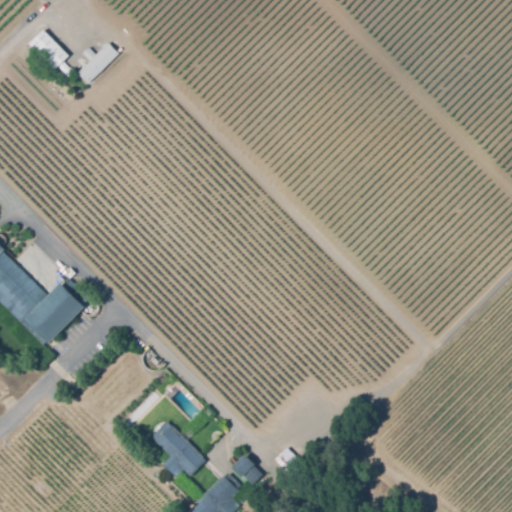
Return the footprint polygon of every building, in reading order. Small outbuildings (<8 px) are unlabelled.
[(55,69),(30,44),(44,29),(70,55),(55,69)] [(89,83),(79,73),(91,61),(83,53),(90,46),(97,53),(108,42),(119,52),(89,83)] [(0,244),(3,247),(1,250),(44,295),(59,280),(63,284),(69,278),(87,298),(82,303),(84,305),(47,341),(43,344),(0,298),(0,244)] [(152,436),(166,421),(206,462),(192,476),(184,468),(176,476),(164,465),(172,457),(152,436)] [(293,478),(275,459),(287,447),(306,465),(293,478)] [(232,467),(245,453),(256,464),(253,466),(261,474),(253,483),(244,474),(241,477),(232,467)] [(188,511),(228,472),(240,485),(226,499),(230,504),(233,500),(238,505),(231,511),(221,511),(219,510),(217,511),(188,511)]
